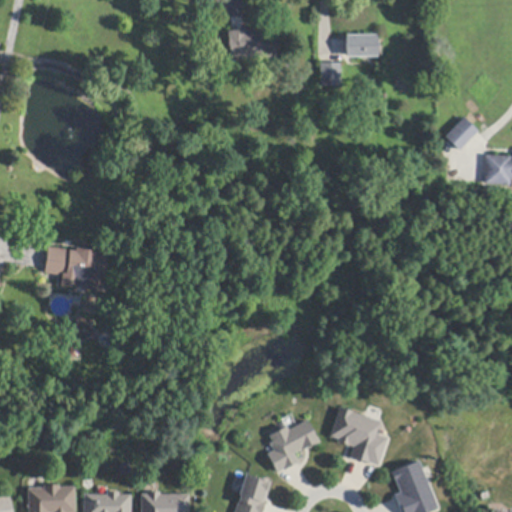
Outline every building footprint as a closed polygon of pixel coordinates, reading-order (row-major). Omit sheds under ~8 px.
[(277,59),(228,59),(228,38),(227,38),(227,32),(232,32),(243,32),(246,32),(246,33),(262,33),(262,37),(277,37),(277,59)] [(376,58),(364,59),(346,59),(346,57),(346,40),(346,36),(377,36),(377,58),(376,58)] [(322,64),(340,64),(340,87),(320,87),(320,64),(322,64)] [(475,134),(457,152),(445,141),(442,138),(462,119),(476,133),(475,134)] [(511,180),(508,180),(508,187),(482,186),(482,183),(483,157),(486,157),(509,158),(509,159),(511,159),(511,180)] [(44,274),(44,271),(47,252),(47,248),(75,252),(75,249),(98,253),(98,255),(107,257),(104,280),(108,280),(106,294),(82,290),(83,288),(76,287),(76,289),(60,287),(61,277),(44,274)] [(367,418),(379,422),(380,422),(376,435),(388,439),(379,468),(377,467),(370,465),(370,466),(367,465),(367,463),(354,459),(354,460),(353,460),(350,459),(354,448),(349,447),(349,448),(347,447),(347,446),(341,444),(340,445),(338,444),(339,440),(331,437),(340,409),(367,418)] [(298,465),(297,464),(287,470),(288,471),(286,472),(285,471),(280,474),(278,475),(268,455),(274,452),(270,444),(273,443),(270,437),(278,432),(277,430),(284,426),(287,427),(290,431),(307,421),(317,439),(318,438),(320,444),(318,445),(318,444),(312,448),(310,450),(309,448),(303,452),(302,450),(295,454),(300,464),(298,465)] [(423,470),(427,481),(439,509),(432,511),(401,511),(396,500),(395,496),(401,494),(396,483),(395,483),(392,474),(420,462),(423,470)] [(266,506),(264,511),(235,511),(241,494),(244,482),(246,476),(272,484),(267,502),(266,506)] [(27,511),(27,489),(29,489),(43,488),(43,486),(45,486),(59,486),(59,488),(75,488),(75,511),(27,511)] [(109,494),(119,494),(119,496),(131,496),(131,511),(84,511),(84,496),(98,496),(107,496),(107,494),(109,494)] [(141,511),(141,496),(147,496),(147,494),(160,494),(160,496),(189,496),(189,511),(141,511)] [(0,511),(0,499),(10,497),(12,511),(0,511)]
